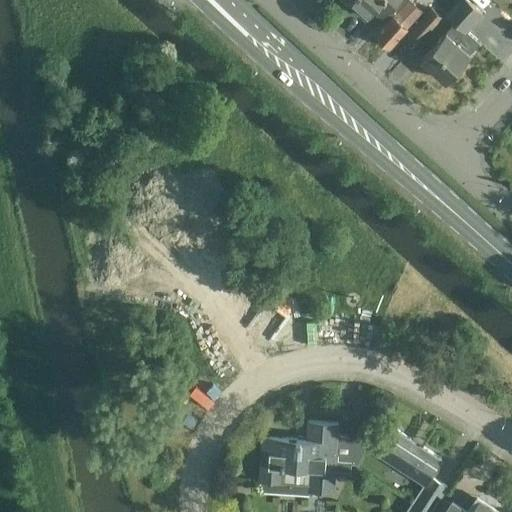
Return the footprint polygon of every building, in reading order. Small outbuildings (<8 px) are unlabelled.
[(348,0),(348,1),(366,17),(377,5),(385,13),(387,11),(397,0),(348,0)] [(411,0),(397,0),(387,11),(392,16),(375,34),(389,47),(406,28),(420,41),(443,16),(432,6),(426,13),(411,0)] [(454,22),(422,59),(445,80),(470,53),(469,53),(479,42),(467,31),(484,13),(470,0),(469,0),(457,0),(445,14),(454,22)] [(262,435),(259,481),(262,481),(262,491),(310,494),(310,492),(333,494),(335,470),(351,471),(351,463),(358,464),(370,437),(353,436),(337,434),(338,423),(308,421),(307,438),(262,435)] [(406,445),(408,442),(391,431),(376,454),(423,484),(435,465),(406,445)] [(423,484),(405,511),(429,511),(448,484),(431,472),(423,484)] [(453,500),(444,511),(498,511),(477,498),(468,510),(453,500)]
